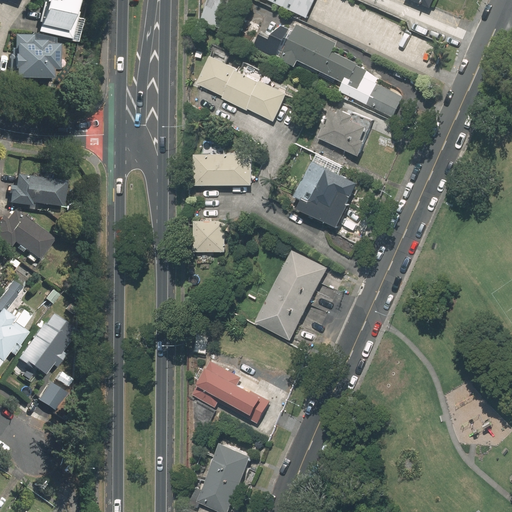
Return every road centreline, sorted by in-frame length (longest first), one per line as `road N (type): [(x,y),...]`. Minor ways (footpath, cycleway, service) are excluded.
road 1 (residential): [(283,511),(509,0)]
road 2 (primary): [(117,511),(120,133)]
road 3 (primary): [(160,184),(161,511)]
road 4 (primary): [(165,0),(160,184)]
road 5 (primary): [(150,0),(139,117),(120,133)]
road 6 (primary): [(120,133),(122,0)]
road 7 (residential): [(0,125),(120,133)]
